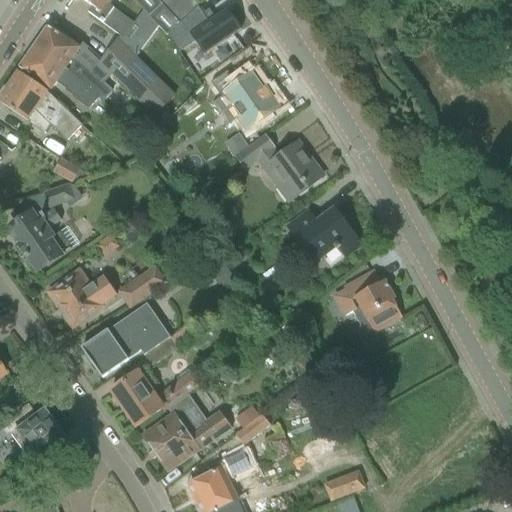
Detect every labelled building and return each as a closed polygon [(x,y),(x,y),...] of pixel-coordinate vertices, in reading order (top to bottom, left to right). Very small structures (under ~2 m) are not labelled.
[(121,38),(132,23),(110,7),(115,0),(81,0),(93,9),(89,15),(121,38)] [(150,18),(168,37),(181,25),(198,8),(200,6),(194,0),(169,0),(163,6),(157,0),(131,0),(150,19),(150,18)] [(181,25),(168,37),(180,53),(195,43),(204,56),(242,31),(228,10),(215,19),(209,23),(198,8),(181,25)] [(102,64),(87,52),(90,48),(81,43),(77,49),(51,30),(36,51),(66,71),(98,101),(99,100),(104,105),(115,93),(105,84),(112,76),(102,64)] [(497,37),(493,54),(507,57),(511,40),(497,37)] [(155,117),(174,98),(133,55),(119,41),(102,64),(144,106),(145,107),(155,117)] [(79,103),(90,111),(98,101),(66,71),(65,71),(36,51),(22,72),(39,84),(51,92),(57,83),(67,90),(68,93),(79,101),(79,103)] [(237,121),(247,134),(281,109),(272,96),(269,98),(252,74),(239,83),(229,70),(211,83),(230,108),(234,106),(242,117),(237,121)] [(52,126),(69,141),(82,126),(46,92),(20,74),(0,102),(0,103),(47,133),(52,126)] [(130,120),(141,131),(155,117),(145,107),(144,106),(130,120)] [(239,136),(225,146),(235,159),(237,158),(249,149),(239,136)] [(258,163),(289,206),(307,191),(324,179),(311,161),(307,164),(295,148),(281,157),(266,137),(250,149),(249,149),(237,158),(246,172),(258,163)] [(55,173),(54,174),(73,185),(73,184),(76,179),(82,182),(86,175),(81,172),(81,171),(62,160),(55,173)] [(70,186),(44,196),(49,206),(51,211),(76,201),(70,186)] [(31,215),(10,230),(20,244),(18,245),(28,260),(30,259),(32,261),(40,273),(62,257),(72,251),(61,234),(56,237),(50,229),(61,221),(55,211),(38,223),(33,216),(32,214),(31,215)] [(286,227),(315,267),(338,250),(346,259),(362,246),(335,211),(324,220),(326,223),(319,229),(306,211),(290,224),(286,227)] [(238,252),(227,261),(234,270),(245,260),(238,252)] [(219,254),(197,268),(210,288),(232,273),(219,254)] [(121,291),(118,293),(130,311),(169,285),(167,283),(156,267),(121,291)] [(368,322),(375,334),(402,319),(389,296),(392,294),(385,282),(381,285),(375,272),(344,289),(346,291),(332,299),(343,319),(353,313),(361,326),(368,322)] [(58,307),(73,330),(105,309),(103,307),(117,297),(105,279),(91,289),(80,274),(77,276),(76,274),(67,281),(68,282),(49,294),(51,297),(50,298),(56,308),(58,307)] [(83,350),(103,380),(142,353),(144,356),(146,359),(171,340),(148,306),(83,350)] [(146,359),(153,368),(179,350),(171,340),(146,359)] [(140,374),(111,392),(136,429),(162,411),(164,414),(197,390),(189,379),(193,376),(189,371),(176,380),(180,385),(158,400),(150,389),(141,375),(140,374)] [(143,437),(169,475),(232,431),(220,414),(208,423),(190,396),(169,411),(173,416),(143,437)] [(11,418),(2,425),(19,450),(23,448),(31,459),(25,463),(37,480),(62,460),(50,446),(61,438),(48,421),(50,418),(46,413),(43,414),(41,412),(34,417),(27,407),(11,418)] [(252,407),(236,420),(244,431),(260,418),(252,407)] [(217,472),(190,486),(202,511),(241,511),(225,476),(224,475),(230,472),(230,474),(232,478),(250,469),(248,465),(242,452),(215,466),(217,472)] [(326,484),(324,485),(330,503),(332,502),(365,491),(358,473),(326,484)] [(337,505),(336,505),(338,511),(357,511),(358,511),(353,498),(338,504),(337,505)] [(34,510),(29,511),(56,511),(53,503),(34,510)]
